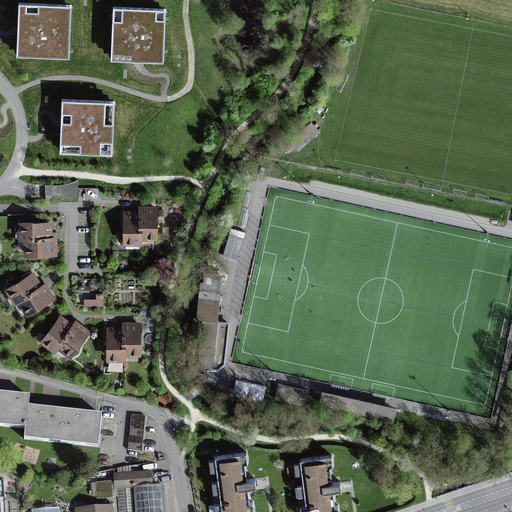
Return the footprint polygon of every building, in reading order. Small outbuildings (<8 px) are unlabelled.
[(29,3),(29,10),(19,10),(17,45),(24,45),(24,55),(62,57),(62,49),(69,50),(71,12),(61,12),(61,4),(29,3)] [(113,18),(111,51),(133,52),(133,60),(154,61),(155,49),(164,49),(165,20),(156,20),(157,8),(122,7),(121,18),(113,18)] [(62,109),(60,143),(72,144),(72,152),(93,153),(94,145),(113,146),(114,109),(103,108),(103,101),(71,99),(71,109),(62,109)] [(224,121),(217,129),(224,136),(231,128),(224,121)] [(156,219),(156,209),(140,209),(140,214),(140,236),(156,236),(156,224),(158,223),(158,221),(156,219)] [(123,228),(125,229),(125,241),(140,241),(140,236),(140,214),(125,214),(125,224),(123,226),(123,228)] [(35,221),(33,223),(22,223),(22,238),(49,238),(49,223),(39,223),(37,221),(35,221)] [(245,232),(231,227),(223,255),(237,259),(245,232)] [(17,247),(27,247),(27,254),(38,254),(40,256),(42,256),(44,254),(54,254),(54,238),(49,238),(22,238),(17,238),(17,247)] [(219,273),(205,272),(204,282),(201,282),(197,319),(204,320),(199,366),(209,367),(218,360),(218,358),(224,358),(228,323),(214,321),(206,320),(206,317),(214,318),(216,301),(212,301),(213,295),(217,295),(219,273)] [(19,280),(18,282),(8,288),(16,301),(21,299),(40,287),(32,274),(23,279),(21,279),(19,280)] [(43,304),(52,298),(44,285),(40,287),(21,299),(29,312),(39,306),(41,307),(43,306),(43,304)] [(102,305),(102,293),(99,293),(99,301),(98,302),(85,302),(85,305),(102,305)] [(50,328),(50,330),(43,339),(55,349),(58,345),(72,327),(60,317),(53,326),(51,326),(50,328)] [(81,341),(88,333),(75,323),(72,327),(58,345),(71,354),(78,345),(80,345),(82,343),(81,341)] [(139,335),(139,324),(124,325),(124,329),(124,352),(139,352),(139,340),(141,339),(141,336),(139,335)] [(106,344),(108,345),(108,357),(124,357),(124,352),(124,329),(108,329),(108,340),(106,341),(106,344)] [(278,383),(274,398),(304,405),(307,390),(278,383)] [(397,406),(321,389),(318,403),(393,421),(397,406)] [(28,407),(29,397),(0,393),(0,422),(26,425),(28,407)] [(26,425),(25,435),(62,439),(65,411),(28,407),(26,425)] [(102,415),(65,411),(62,439),(99,443),(102,415)] [(139,451),(142,451),(145,416),(131,414),(127,450),(139,451)] [(246,452),(215,456),(222,511),(254,511),(253,502),(250,502),(248,486),(256,485),(255,478),(247,479),(245,463),(248,463),(246,452)] [(332,455),(300,459),(306,511),(339,511),(338,505),(335,505),(333,489),(341,488),(340,481),(332,482),(330,466),(333,466),(332,455)] [(163,511),(162,485),(152,485),(151,474),(116,477),(118,511),(163,511)]
